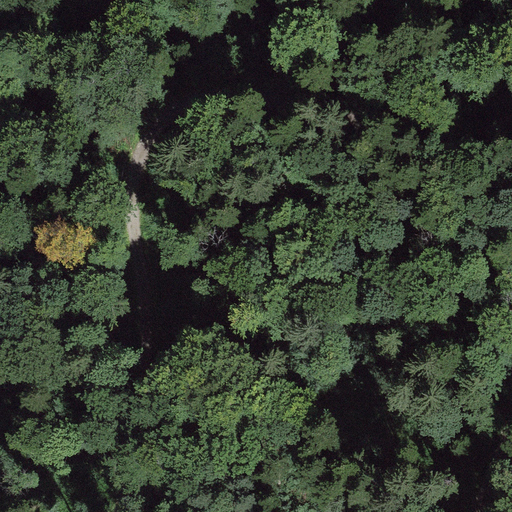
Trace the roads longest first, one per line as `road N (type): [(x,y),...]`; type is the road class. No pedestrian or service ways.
road 1 (track): [(118,511),(130,486),(144,352),(131,162),(168,113),(221,95),(391,122),(486,172),(511,204)]
road 2 (track): [(267,102),(368,39),(439,14)]
